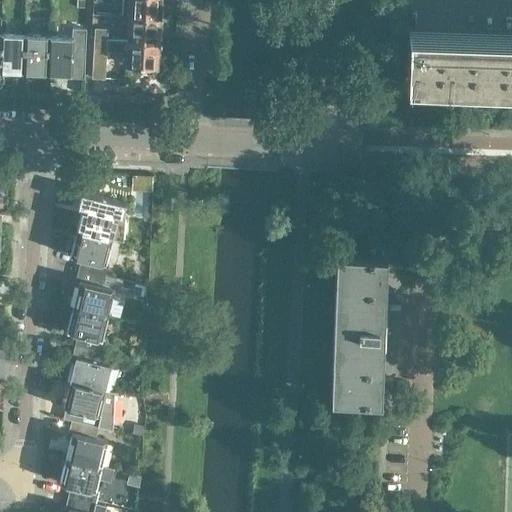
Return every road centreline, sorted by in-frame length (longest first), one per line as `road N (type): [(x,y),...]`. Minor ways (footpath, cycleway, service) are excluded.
road 1 (residential): [(24,468),(40,137)]
road 2 (residential): [(417,511),(420,276)]
road 3 (tertiary): [(511,150),(318,145)]
road 4 (tertiary): [(195,141),(40,137)]
road 5 (residential): [(318,145),(324,68),(341,0)]
road 6 (residential): [(195,141),(205,0)]
road 7 (tertiary): [(318,145),(195,141)]
